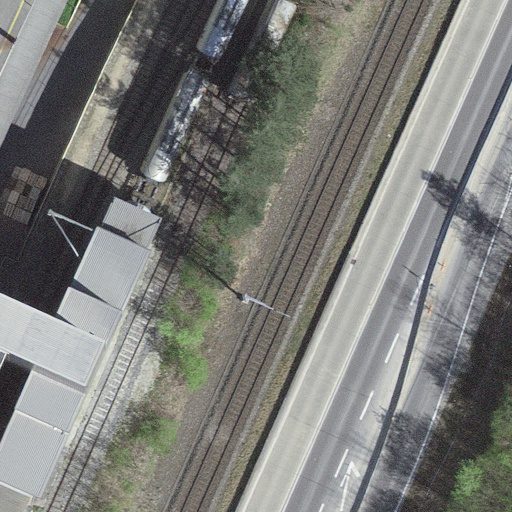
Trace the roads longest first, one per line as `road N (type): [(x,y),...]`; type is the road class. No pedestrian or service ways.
road 1 (motorway): [(281,511),(506,0)]
road 2 (primary): [(511,165),(374,511)]
